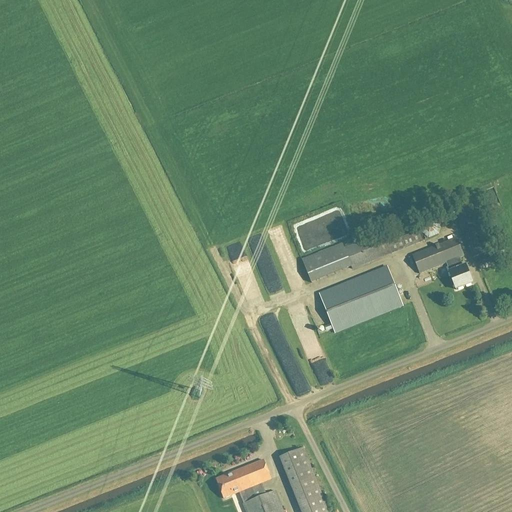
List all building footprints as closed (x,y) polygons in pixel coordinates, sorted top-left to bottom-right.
[(478,214),(474,216),(468,201),(453,207),(459,222),(458,222),(472,258),(492,250),(478,214)] [(342,245),(302,261),(311,283),(350,268),(351,270),(422,242),(414,223),(383,235),(382,234),(344,249),(342,245)] [(280,228),(267,233),(286,287),(299,283),(280,228)] [(244,240),(250,254),(264,248),(258,234),(244,240)] [(456,239),(412,256),(420,275),(446,265),(450,273),(448,273),(455,291),(472,285),(465,267),(463,268),(460,259),(463,258),(456,239)] [(222,248),(227,259),(243,253),(238,242),(222,248)] [(478,267),(503,257),(500,249),(475,260),(478,267)] [(240,255),(228,260),(231,268),(243,263),(240,255)] [(387,268),(320,295),(335,334),(402,307),(387,268)] [(327,511),(303,450),(280,459),(301,511),(327,511)] [(263,461),(216,480),(224,499),(239,493),(244,504),(243,504),(246,511),(282,511),(274,492),(266,495),(262,485),(271,481),(263,461)]
